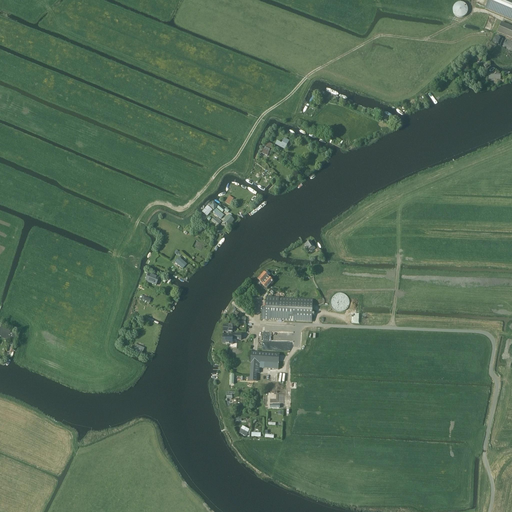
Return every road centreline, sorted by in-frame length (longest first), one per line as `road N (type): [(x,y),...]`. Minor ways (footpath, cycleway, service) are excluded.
road 1 (unclassified): [(489,511),(493,489),(483,455),(499,385),(491,338),(254,322)]
road 2 (track): [(212,177),(235,158),(259,118),(315,70),(380,35),(425,39),(472,12)]
road 3 (track): [(391,329),(399,255),(415,209),(446,186),(511,176)]
